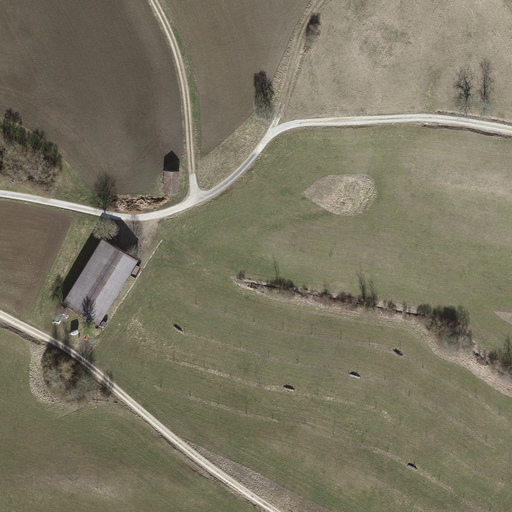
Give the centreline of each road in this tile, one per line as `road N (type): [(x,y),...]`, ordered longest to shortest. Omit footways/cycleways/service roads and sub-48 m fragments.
road 1 (track): [(0,312),(72,352),(278,511)]
road 2 (track): [(272,132),(226,184),(152,216),(0,192)]
road 3 (track): [(272,132),(299,122),(429,117),(511,130)]
road 4 (track): [(152,0),(177,46),(195,200)]
road 5 (track): [(272,132),(307,23),(323,0)]
